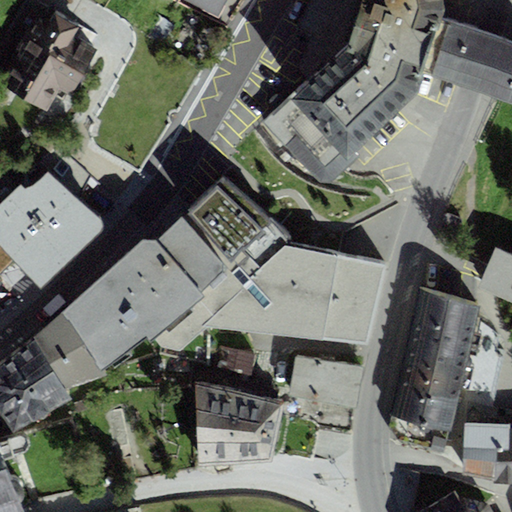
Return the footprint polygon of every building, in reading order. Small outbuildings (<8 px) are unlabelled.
[(81,26),(34,0),(26,0),(0,46),(0,58),(13,66),(1,86),(47,112),(59,90),(70,97),(97,50),(74,38),(81,26)] [(184,0),(218,18),(227,0),(184,0)] [(313,75),(263,121),(322,181),(331,180),(364,152),(366,143),(418,91),(429,73),(472,88),(511,101),(511,41),(488,33),(442,16),(446,8),(444,0),(310,0),(296,27),(311,36),(298,66),(313,75)] [(21,186),(0,205),(0,245),(41,290),(101,231),(103,228),(103,224),(101,220),(48,173),(34,187),(25,189),(21,186)] [(225,178),(187,216),(233,261),(271,223),(225,178)] [(461,219),(446,213),(436,240),(451,246),(461,219)] [(143,239),(63,313),(102,372),(147,338),(152,343),(155,341),(206,298),(201,293),(229,268),(181,217),(157,240),(143,239)] [(368,345),(386,266),(285,245),(291,238),(271,223),(233,261),(229,268),(201,293),(206,298),(155,341),(160,347),(180,350),(208,328),(368,345)] [(511,256),(496,249),(478,289),(511,303),(511,256)] [(481,305),(420,290),(411,326),(472,341),(481,305)] [(102,372),(63,313),(34,339),(65,390),(105,376),(102,372)] [(472,341),(411,326),(402,363),(463,378),(472,341)] [(34,339),(0,366),(0,413),(12,433),(71,399),(65,390),(34,339)] [(289,396),(356,407),(362,368),(296,357),(289,396)] [(463,378),(402,363),(393,399),(394,400),(454,415),(463,378)] [(272,462),(283,403),(195,384),(200,468),(272,462)] [(454,415),(394,400),(388,423),(398,440),(444,451),(454,415)] [(509,423),(465,424),(464,475),(494,481),(495,484),(511,484),(511,427),(510,428),(509,423)] [(0,453),(0,511),(24,511),(21,505),(0,453)] [(492,511),(488,505),(459,499),(455,492),(419,511),(492,511)]
